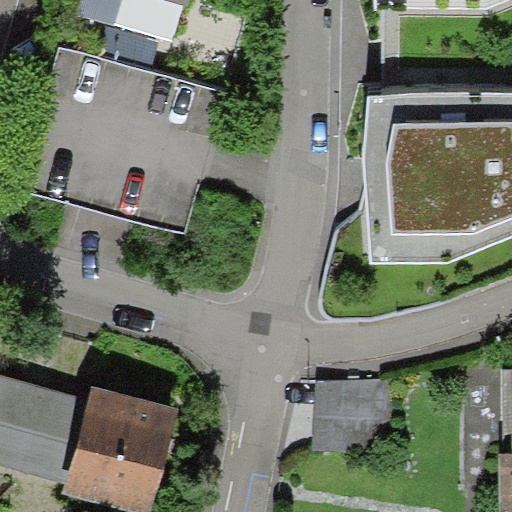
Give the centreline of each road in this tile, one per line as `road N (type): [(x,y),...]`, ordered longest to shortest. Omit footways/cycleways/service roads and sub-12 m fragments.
road 1 (residential): [(312,327),(329,0)]
road 2 (residential): [(0,254),(113,289),(312,327)]
road 3 (residential): [(312,327),(511,293)]
road 4 (residential): [(253,511),(312,327)]
